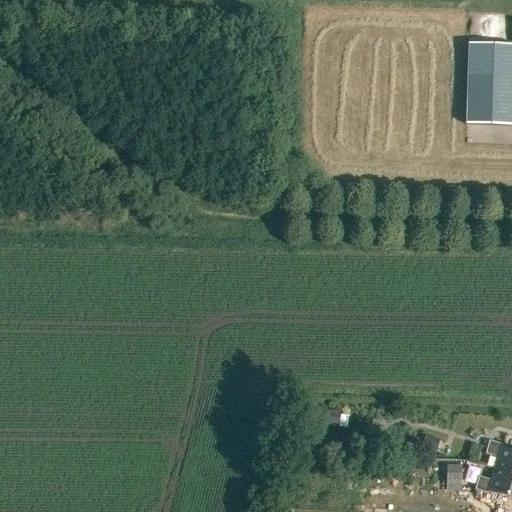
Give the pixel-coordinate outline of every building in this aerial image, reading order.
[(511,46),(469,46),(466,125),(511,126),(511,46)] [(324,411),(323,426),(338,426),(339,412),(324,411)] [(441,442),(427,438),(423,450),(437,454),(441,442)] [(494,469),(511,474),(511,449),(502,447),(502,445),(489,441),(485,454),(497,458),(494,469)] [(511,499),(511,474),(494,469),(490,481),(479,477),(475,490),(488,494),(488,492),(511,499)]
